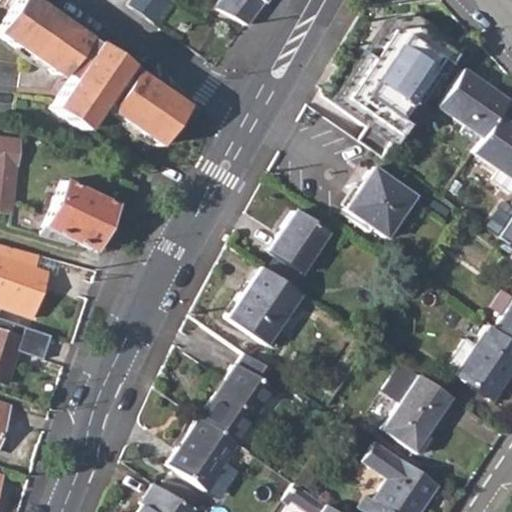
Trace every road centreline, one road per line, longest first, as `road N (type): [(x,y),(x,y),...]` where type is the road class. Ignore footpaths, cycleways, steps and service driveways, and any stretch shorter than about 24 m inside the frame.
road 1 (residential): [(63,511),(150,296),(249,121)]
road 2 (residential): [(249,121),(78,0)]
road 3 (residential): [(249,121),(321,0)]
